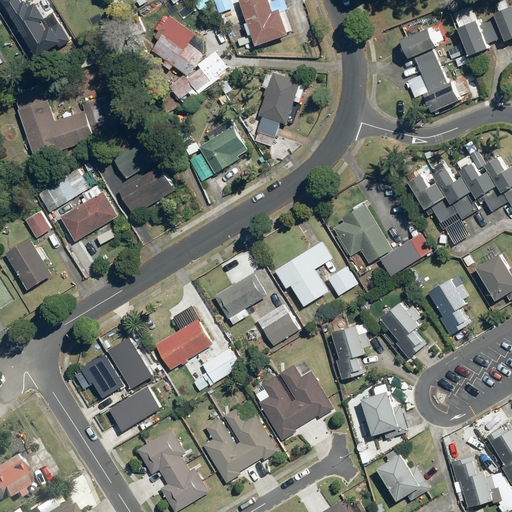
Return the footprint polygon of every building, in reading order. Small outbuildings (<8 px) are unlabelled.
[(0,0),(9,14),(15,10),(42,57),(73,39),(62,21),(50,27),(45,19),(51,16),(41,0),(37,0),(36,1),(35,0),(0,0)] [(219,0),(229,26),(250,18),(251,21),(249,22),(253,33),(256,32),(261,44),(296,31),(287,9),(279,12),(274,0),(219,0)] [(511,4),(498,10),(509,39),(511,38),(511,4)] [(480,12),(461,20),(474,54),(493,46),(491,42),(501,38),(493,19),(484,23),(480,12)] [(201,34),(174,14),(158,36),(162,40),(156,48),(170,58),(166,63),(173,67),(175,64),(191,76),(207,53),(194,44),(201,34)] [(435,27),(434,24),(404,37),(413,57),(441,45),(440,41),(447,38),(441,25),(435,27)] [(467,47),(455,52),(460,65),(472,61),(467,47)] [(425,71),(410,78),(418,96),(429,91),(438,110),(466,97),(464,95),(472,91),(465,76),(450,82),(438,56),(421,63),(425,71)] [(215,79),(204,67),(191,78),(187,74),(173,86),(183,99),(197,87),(201,91),(215,79)] [(277,71),(276,73),(268,71),(265,83),(273,85),(264,115),(266,116),(261,131),(279,136),(283,121),(291,123),(292,119),(295,120),(297,113),(294,112),(297,99),(303,101),(309,80),(277,71)] [(42,72),(14,82),(38,159),(121,129),(108,93),(84,102),(87,109),(59,119),(42,72)] [(233,119),(209,132),(213,139),(203,145),(219,172),(243,157),(242,155),(253,148),(239,123),(236,124),(233,119)] [(199,143),(188,149),(204,180),(216,174),(199,143)] [(426,171),(413,179),(429,207),(433,204),(443,221),(460,211),(465,219),(490,204),(494,210),(510,200),(511,202),(511,167),(511,168),(504,155),(491,164),(493,168),(486,173),(478,160),(465,168),(469,174),(461,178),(454,166),(439,174),(443,180),(435,185),(426,171)] [(122,190),(136,215),(180,189),(165,164),(122,190)] [(83,169),(59,183),(64,191),(47,200),(53,210),(82,194),(81,192),(93,186),(83,169)] [(65,214),(79,240),(122,215),(108,189),(65,214)] [(347,219),(337,225),(354,255),(364,249),(372,262),(383,256),(394,275),(438,249),(427,230),(397,248),(369,201),(345,215),(347,219)] [(42,208),(27,216),(40,237),(54,228),(42,208)] [(103,230),(94,235),(102,251),(111,246),(103,230)] [(34,237),(8,253),(31,290),(57,274),(34,237)] [(326,239),(280,268),(291,287),(296,284),(308,305),(333,289),(320,268),(337,257),(326,239)] [(511,262),(505,251),(481,265),(501,299),(511,292),(511,262)] [(332,277),(342,294),(361,283),(351,266),(332,277)] [(258,270),(218,294),(236,323),(253,314),(248,307),(271,293),(258,270)] [(461,274),(433,291),(447,315),(443,317),(454,334),(474,322),(464,306),(471,302),(468,297),(470,295),(464,284),(466,283),(461,274)] [(0,308),(13,301),(0,280),(0,308)] [(406,300),(385,318),(402,338),(399,341),(413,357),(431,342),(420,329),(427,322),(425,320),(424,322),(421,319),(424,317),(414,305),(411,307),(406,300)] [(266,326),(276,344),(303,328),(293,311),(266,326)] [(180,320),(185,328),(160,344),(175,368),(184,362),(185,364),(192,360),(191,358),(217,341),(202,318),(195,323),(190,314),(180,320)] [(370,321),(337,330),(344,356),(339,358),(345,378),(358,375),(356,369),(366,366),(363,354),(370,352),(369,348),(373,346),(369,331),(372,331),(370,321)] [(222,329),(214,333),(224,352),(206,363),(211,371),(195,381),(203,392),(244,365),(222,329)] [(155,372),(133,335),(113,347),(134,384),(155,372)] [(87,365),(105,394),(127,381),(109,351),(87,365)] [(279,374),(265,382),(273,395),(263,401),(286,439),(300,430),(299,428),(322,414),(323,417),(337,409),(313,370),(304,376),(298,365),(284,373),(299,397),(295,400),(279,374)] [(378,394),(367,397),(377,433),(403,425),(393,389),(391,390),(389,383),(376,387),(378,394)] [(150,384),(114,406),(126,426),(162,404),(150,384)] [(172,384),(158,393),(170,411),(183,402),(172,384)] [(211,394),(208,395),(213,404),(232,393),(226,384),(216,390),(215,388),(209,391),(211,394)] [(224,417),(210,425),(217,437),(207,443),(230,482),(245,473),(243,471),(266,457),(267,459),(282,450),(252,400),(228,414),(244,441),(239,443),(224,417)] [(507,425),(491,435),(508,463),(503,466),(511,479),(511,431),(511,432),(507,425)] [(175,429),(142,449),(154,473),(163,468),(171,483),(164,487),(178,511),(212,491),(198,467),(193,470),(184,455),(188,453),(175,429)] [(19,451),(0,462),(0,499),(31,483),(25,472),(27,471),(25,467),(27,466),(19,451)] [(406,453),(382,467),(402,499),(414,492),(418,498),(434,488),(419,464),(415,467),(406,453)] [(495,474),(492,475),(491,470),(481,472),(477,455),(455,460),(459,480),(464,479),(470,505),(495,499),(496,502),(506,499),(503,487),(498,488),(495,474)] [(357,511),(348,497),(329,508),(331,511),(357,511)] [(75,511),(71,503),(53,511),(52,511),(51,509),(46,511),(75,511)]
